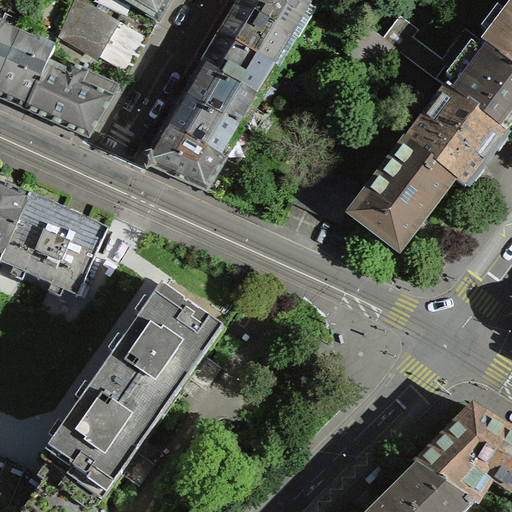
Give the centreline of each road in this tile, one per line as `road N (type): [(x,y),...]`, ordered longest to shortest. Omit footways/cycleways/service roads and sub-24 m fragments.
road 1 (unknown): [(511,383),(397,316),(0,136)]
road 2 (residential): [(511,267),(421,375),(285,511)]
road 3 (residential): [(100,181),(210,0)]
